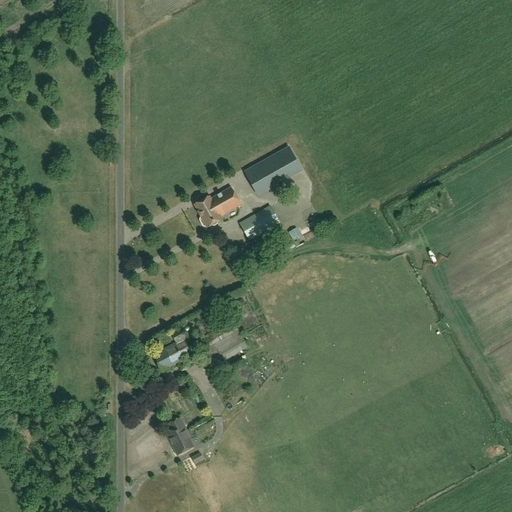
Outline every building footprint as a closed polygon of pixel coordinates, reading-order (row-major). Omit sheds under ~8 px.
[(268,188),(256,166),(245,172),(257,194),(268,188)] [(227,213),(241,205),(232,188),(219,195),(222,200),(220,201),(225,210),(227,213)] [(222,200),(219,195),(211,200),(209,197),(195,205),(202,217),(200,218),(200,220),(203,226),(205,227),(207,226),(208,227),(222,220),(220,217),(221,217),(219,213),(225,210),(220,201),(222,200)] [(249,240),(280,223),(270,207),(240,224),(249,240)] [(302,237),(297,229),(289,233),(294,242),(302,237)] [(236,319),(249,313),(244,305),(232,311),(236,319)] [(224,362),(247,347),(232,320),(204,337),(195,342),(208,364),(220,357),(224,362)] [(164,371),(194,355),(186,340),(187,340),(181,328),(171,333),(176,343),(154,355),(164,371)] [(178,454),(194,446),(189,438),(190,437),(180,417),(167,424),(171,430),(166,433),(178,454)]
